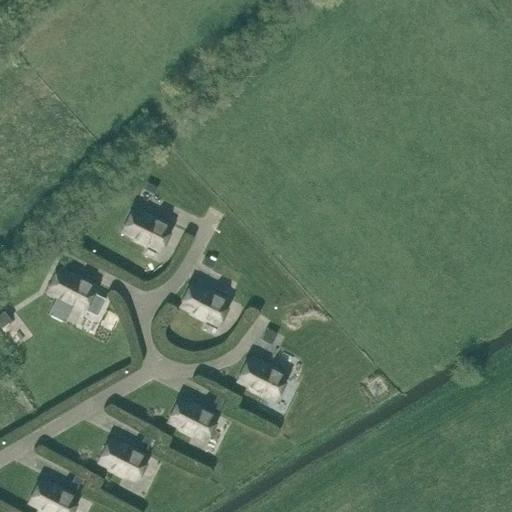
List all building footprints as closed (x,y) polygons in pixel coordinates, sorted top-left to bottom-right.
[(147,182),(144,190),(154,195),(158,186),(147,182)] [(134,208),(123,231),(133,236),(132,239),(147,246),(148,244),(159,249),(171,226),(134,208)] [(206,257),(202,264),(212,270),(216,263),(206,257)] [(59,268),(48,291),(58,297),(57,299),(50,313),(65,321),(72,306),(73,304),(84,309),(95,286),(59,268)] [(192,282),(180,306),(191,311),(190,313),(204,321),(206,318),(216,324),(228,300),(192,282)] [(267,327),(261,340),(271,345),(277,332),(267,327)] [(250,357),(238,380),(249,386),(247,388),(262,396),(263,393),(274,399),(286,375),(250,357)] [(180,397),(169,421),(179,426),(178,429),(193,436),(194,434),(205,439),(216,415),(180,397)] [(111,438),(99,462),(109,467),(108,469),(123,477),(124,475),(135,480),(147,456),(111,438)] [(41,478),(29,502),(40,507),(39,510),(43,511),(69,511),(77,497),(41,478)]
